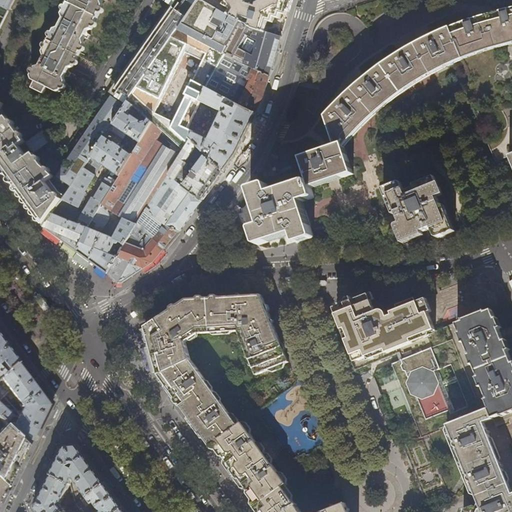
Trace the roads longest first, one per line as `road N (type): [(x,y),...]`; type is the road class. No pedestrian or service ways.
road 1 (residential): [(161,282),(208,273),(427,269),(507,242)]
road 2 (residential): [(161,282),(258,144),(305,11)]
road 3 (primary): [(204,511),(94,360)]
road 4 (primary): [(79,339),(0,231)]
road 5 (primary): [(74,406),(150,511)]
road 6 (residential): [(71,402),(15,509)]
